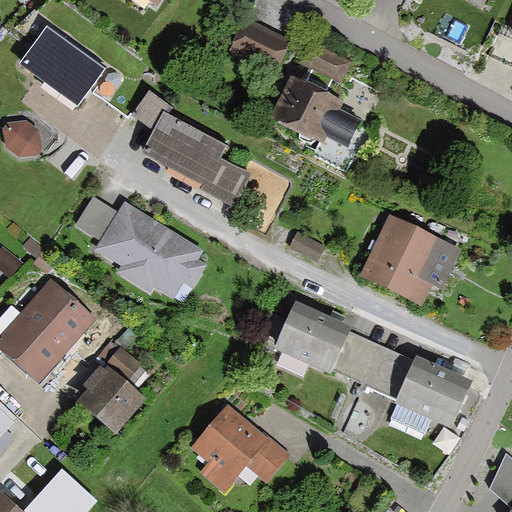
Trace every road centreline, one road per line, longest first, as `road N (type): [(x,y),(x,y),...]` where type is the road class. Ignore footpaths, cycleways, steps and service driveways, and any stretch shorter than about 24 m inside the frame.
road 1 (residential): [(510,368),(169,207),(32,100)]
road 2 (residential): [(300,0),(511,115)]
road 3 (residential): [(443,511),(510,368)]
